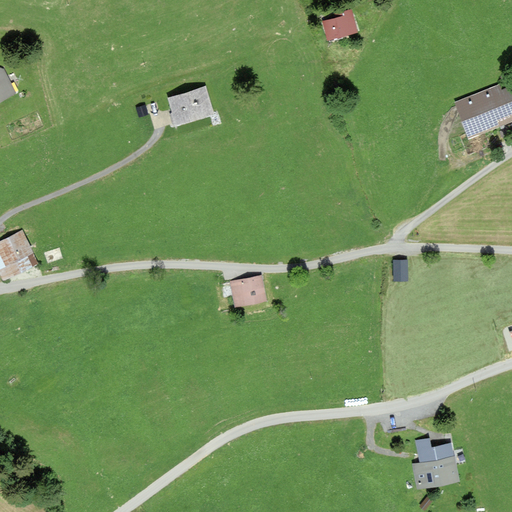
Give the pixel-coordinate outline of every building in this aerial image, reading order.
[(351,9),(337,13),(338,16),(324,20),(329,37),(357,29),(351,9)] [(4,67),(0,69),(0,105),(19,95),(4,67)] [(511,81),(458,102),(470,132),(511,115),(511,81)] [(212,110),(205,86),(171,96),(178,120),(212,110)] [(33,252),(22,230),(0,241),(0,269),(4,277),(34,261),(31,256),(33,252)] [(406,277),(405,259),(395,259),(395,277),(406,277)] [(265,297),(261,276),(232,281),(237,303),(265,297)] [(462,479),(453,442),(436,446),(434,437),(418,441),(423,463),(416,464),(421,488),(462,479)]
